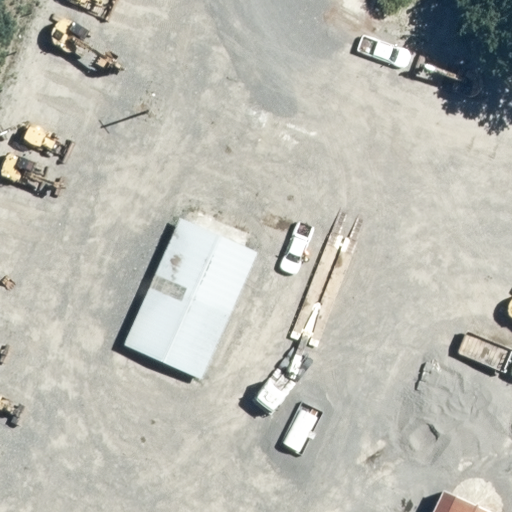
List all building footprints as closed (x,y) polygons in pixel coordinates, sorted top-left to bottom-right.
[(305,0),(339,14),(345,0),(364,0),(381,7),(383,0),(305,0)] [(268,140),(268,138),(275,122),(287,95),(245,77),(226,122),(268,140)] [(275,122),(268,138),(254,172),(304,193),(325,142),(275,122)] [(256,249),(169,217),(119,351),(205,383),(256,249)] [(440,485),(427,511),(494,511),(495,511),(440,485)]
